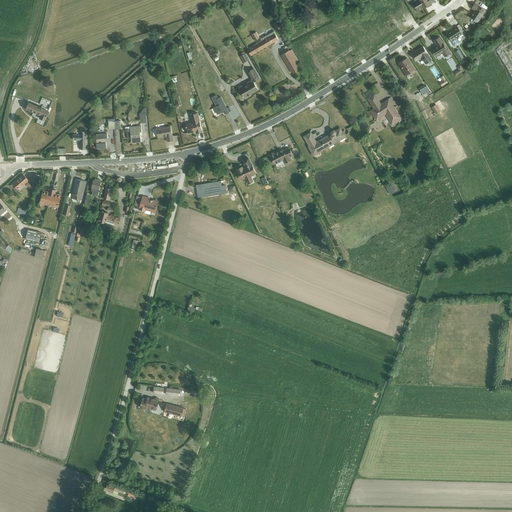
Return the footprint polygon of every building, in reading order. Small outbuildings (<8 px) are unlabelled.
[(430,4),(428,0),(418,0),(413,3),(417,9),(423,5),(424,7),(426,6),(427,5),(428,7),(430,5),(429,4),(430,4)] [(475,10),(470,17),(478,22),(486,10),(475,2),(471,7),(475,10)] [(335,26),(340,40),(350,36),(344,22),(335,26)] [(457,25),(446,32),(455,46),(460,43),(457,38),(460,36),(460,37),(463,35),(457,25)] [(262,40),(247,49),(251,55),(279,39),(274,31),(261,38),(262,40)] [(256,32),(251,34),(255,40),(260,37),(256,32)] [(437,45),(432,48),(437,56),(438,56),(442,53),(445,56),(449,55),(448,54),(450,53),(439,36),(434,40),(437,45)] [(323,62),(345,54),(339,38),(319,46),(320,50),(314,52),(317,61),(322,60),(323,62)] [(423,46),(412,53),(416,61),(422,57),(426,64),(432,60),(423,46)] [(289,50),(282,54),(292,72),(300,68),(296,62),(299,60),(292,49),(289,50)] [(459,49),(455,51),(460,60),(464,58),(459,49)] [(242,55),(241,55),(244,62),(249,59),(246,52),(245,53),(244,51),(241,53),(242,55)] [(407,57),(399,63),(408,77),(416,71),(407,57)] [(459,69),(455,72),(456,75),(463,71),(460,65),(457,66),(459,69)] [(252,79),(238,86),(245,97),(258,89),(254,81),(260,78),(254,67),(247,71),(252,79)] [(443,80),(439,82),(442,86),(448,82),(443,75),(440,77),(443,80)] [(426,85),(420,90),(423,94),(430,90),(426,85)] [(373,90),(365,95),(374,108),(367,112),(369,116),(372,114),(374,118),(375,118),(376,119),(372,121),(373,122),(386,114),(394,127),(404,120),(395,108),(398,106),(398,105),(395,107),(393,105),(397,103),(392,96),(381,103),(373,90)] [(229,112),(226,108),(221,96),(219,97),(217,94),(212,97),(216,106),(214,107),(218,114),(224,111),(225,114),(229,112)] [(28,102),(25,109),(40,115),(39,118),(45,120),(49,109),(42,106),(41,107),(28,102)] [(436,104),(431,107),(436,114),(441,111),(436,104)] [(191,122),(186,123),(188,133),(196,131),(196,133),(202,132),(198,112),(191,114),(192,119),(190,119),(191,122)] [(126,126),(125,127),(126,131),(127,131),(128,138),(131,138),(132,142),(141,141),(140,131),(142,131),(141,125),(130,126),(130,127),(129,126),(126,126)] [(171,125),(156,128),(158,137),(166,136),(167,141),(173,140),(171,125)] [(80,134),(74,134),(74,140),(80,140),(80,144),(80,148),(86,149),(86,128),(86,126),(82,126),(82,128),(81,128),(80,130),(80,134)] [(311,132),(304,136),(309,145),(308,146),(313,156),(346,136),(345,133),(344,131),(343,131),(341,127),(335,130),(334,129),(331,131),(331,132),(316,141),(311,132)] [(107,133),(96,133),(97,148),(107,148),(106,138),(108,137),(107,133)] [(274,152),(270,154),(275,164),(276,163),(277,166),(284,162),(284,163),(292,159),(290,156),(293,155),(289,147),(283,150),(283,149),(275,153),(274,152)] [(238,168),(237,168),(238,171),(238,172),(242,180),(246,178),(248,183),(254,181),(251,176),(256,173),(249,158),(243,160),(245,166),(243,167),(242,166),(241,166),(240,166),(238,167),(238,168)] [(34,173),(32,181),(37,183),(40,175),(34,173)] [(23,174),(12,183),(15,186),(13,188),(15,191),(23,184),(24,185),(29,180),(23,174)] [(77,178),(72,198),(80,200),(85,180),(77,178)] [(94,179),(91,191),(93,191),(92,194),(98,196),(99,190),(96,190),(96,188),(99,189),(101,181),(100,181),(101,179),(97,179),(97,180),(94,179)] [(209,184),(197,186),(198,197),(227,192),(226,184),(222,185),(221,181),(225,180),(209,182),(209,184)] [(394,183),(386,187),(390,194),(398,190),(394,183)] [(106,186),(103,198),(110,200),(113,188),(106,186)] [(48,205),(52,189),(49,188),(48,191),(42,190),(39,203),(48,205)] [(52,189),(48,205),(57,208),(60,195),(55,193),(56,190),(52,189)] [(137,195),(134,207),(140,208),(140,209),(146,211),(146,209),(155,212),(158,201),(150,199),(150,198),(143,196),(143,197),(137,195)] [(103,200),(102,205),(108,206),(108,210),(112,211),(112,207),(110,206),(111,202),(103,200)] [(101,210),(99,220),(101,221),(100,222),(104,223),(104,222),(113,225),(113,223),(118,224),(119,217),(109,214),(109,212),(101,210)] [(27,229),(25,239),(39,242),(41,232),(27,229)] [(95,234),(94,241),(101,242),(102,236),(95,234)] [(32,251),(31,255),(42,259),(44,250),(36,248),(35,252),(32,251)] [(167,387),(166,394),(180,396),(181,389),(167,387)] [(143,398),(140,406),(146,408),(145,410),(150,412),(151,408),(156,409),(159,398),(156,397),(155,399),(148,397),(147,399),(143,398)] [(167,403),(165,411),(184,416),(186,408),(184,408),(184,407),(167,403)] [(107,484),(106,488),(109,489),(109,491),(113,492),(114,490),(123,493),(125,490),(107,484)] [(142,496),(132,492),(130,497),(140,500),(142,496)]
